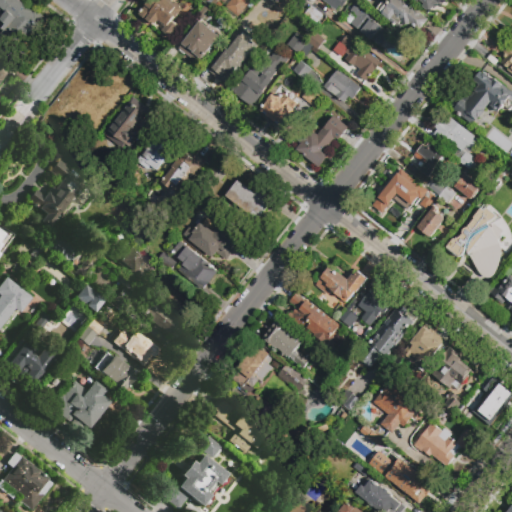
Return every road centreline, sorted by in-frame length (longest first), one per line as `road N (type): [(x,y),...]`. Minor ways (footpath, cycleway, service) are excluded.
road 1 (residential): [(83,511),(488,0)]
road 2 (residential): [(70,0),(511,352)]
road 3 (residential): [(0,143),(110,0)]
road 4 (residential): [(0,408),(103,488)]
